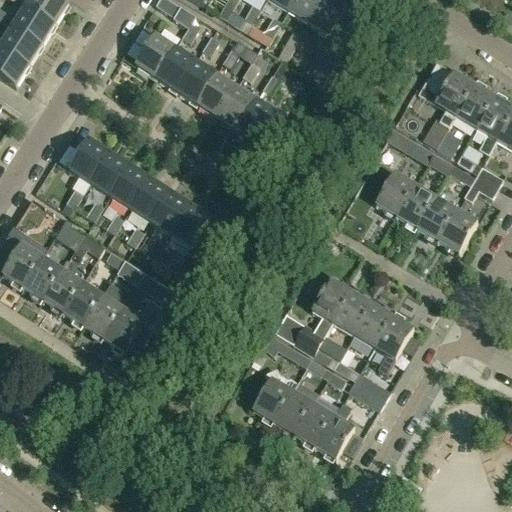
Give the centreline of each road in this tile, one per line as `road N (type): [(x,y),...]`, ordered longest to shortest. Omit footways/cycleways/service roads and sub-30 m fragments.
road 1 (residential): [(0,198),(130,0)]
road 2 (unclassified): [(353,511),(441,358),(467,345)]
road 3 (unknown): [(467,345),(338,253)]
road 4 (residential): [(511,62),(406,0)]
